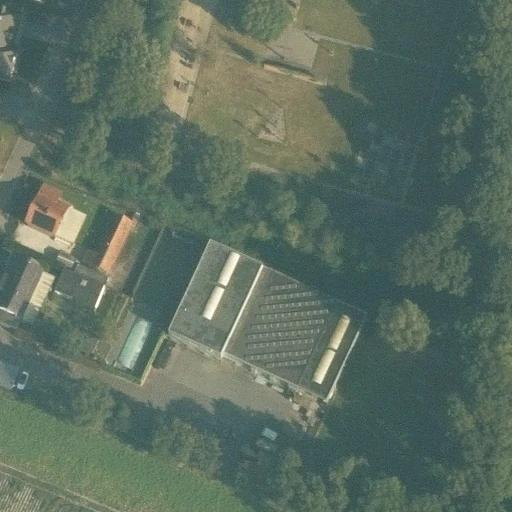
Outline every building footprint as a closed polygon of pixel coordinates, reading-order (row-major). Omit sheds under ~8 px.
[(0,81),(10,84),(18,54),(13,52),(21,19),(0,13),(0,81)] [(74,249),(87,222),(57,208),(61,199),(44,191),(27,228),(74,249)] [(133,228),(130,226),(115,219),(111,217),(92,256),(87,254),(82,265),(108,278),(133,228)] [(296,397),(336,312),(210,252),(169,340),(221,365),(223,362),(296,397)] [(0,327),(16,334),(21,324),(33,330),(55,283),(14,264),(8,277),(5,276),(0,285),(0,327)] [(96,313),(105,291),(64,275),(55,296),(96,313)] [(391,332),(364,351),(371,361),(398,342),(391,332)] [(0,387),(14,392),(20,370),(0,363),(0,387)] [(247,463),(239,482),(279,499),(287,479),(247,463)]
